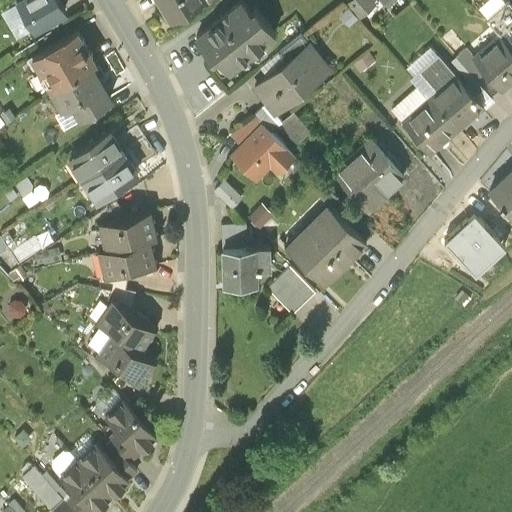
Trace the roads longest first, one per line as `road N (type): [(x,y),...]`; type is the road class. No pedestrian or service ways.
road 1 (tertiary): [(115,0),(188,145),(205,363),(201,432)]
road 2 (residential): [(201,432),(235,434),(257,418),(511,130)]
